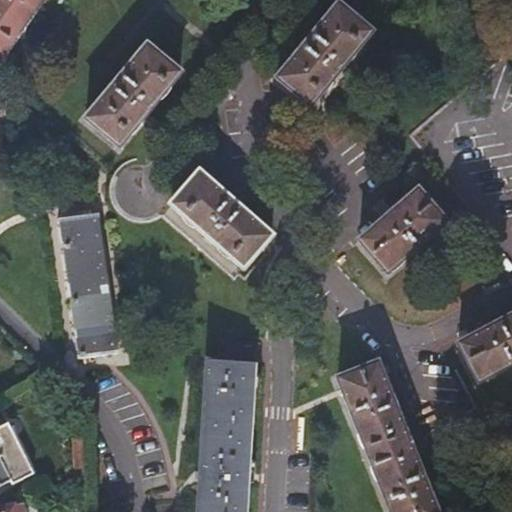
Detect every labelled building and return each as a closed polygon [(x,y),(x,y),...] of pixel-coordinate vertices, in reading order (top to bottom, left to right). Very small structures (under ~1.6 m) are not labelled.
[(0,0),(0,57),(0,58),(11,44),(43,0),(0,0)] [(336,5),(278,78),(311,105),(370,31),(336,5)] [(148,48),(88,123),(121,149),(181,74),(148,48)] [(201,173),(174,208),(248,266),(276,233),(201,173)] [(418,188),(360,237),(388,271),(446,221),(418,188)] [(102,216),(63,221),(79,360),(118,356),(102,216)] [(511,317),(456,346),(476,383),(511,364),(511,317)] [(219,364),(208,363),(199,511),(248,511),(258,343),(220,341),(219,364)] [(434,511),(408,448),(377,364),(337,379),(388,511),(434,511)] [(472,407),(440,423),(447,437),(480,421),(472,407)] [(82,410),(73,417),(76,481),(86,478),(82,410)] [(0,469),(10,462),(0,445),(0,469)] [(0,471),(0,489),(12,483),(4,469),(0,471)]
